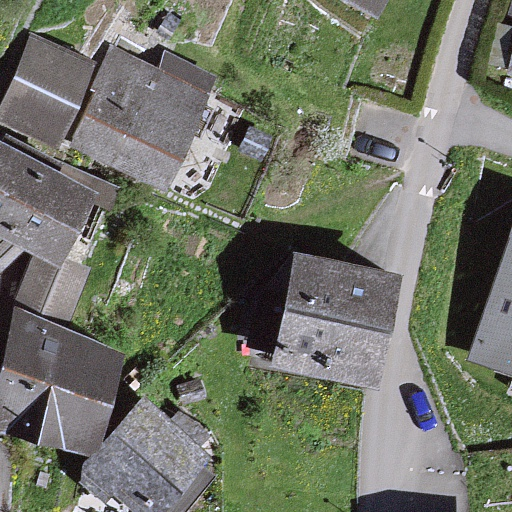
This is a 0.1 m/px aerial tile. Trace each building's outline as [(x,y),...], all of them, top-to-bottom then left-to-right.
[(90,61),(36,39),(7,110),(61,132),(90,61)] [(160,72),(120,52),(76,137),(157,178),(207,80),(166,60),(160,72)] [(83,189),(0,147),(0,227),(51,253),(83,189)] [(511,234),(473,354),(511,366),(511,234)] [(391,274),(298,255),(276,364),(369,383),(391,274)] [(110,348),(18,321),(0,383),(0,421),(82,445),(110,348)] [(148,511),(204,453),(145,399),(79,470),(104,494),(115,483),(146,511),(148,511)]
